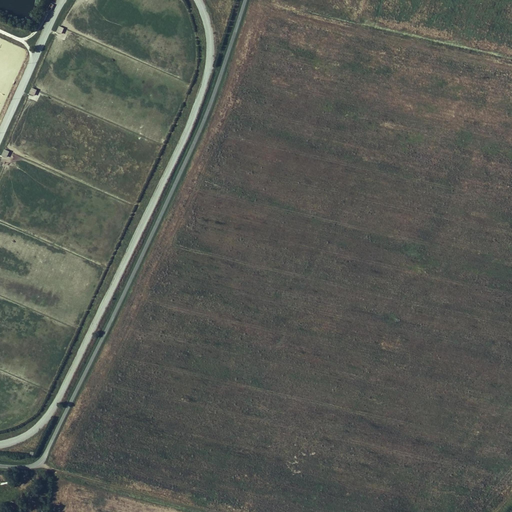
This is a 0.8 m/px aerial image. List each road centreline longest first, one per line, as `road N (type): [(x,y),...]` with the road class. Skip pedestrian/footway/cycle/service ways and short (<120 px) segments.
road 1 (unclassified): [(245,0),(203,121),(47,450),(38,463),(0,465)]
road 2 (track): [(209,511),(38,463)]
